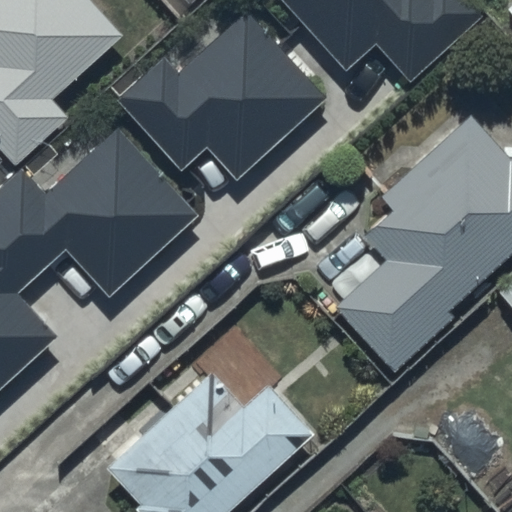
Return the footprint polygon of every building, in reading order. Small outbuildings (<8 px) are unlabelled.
[(164,0),(183,21),(207,0),(164,0)] [(176,140),(265,54),(217,3),(127,89),(176,140)] [(11,61),(0,48),(0,158),(77,89),(34,40),(11,61)] [(365,239),(385,261),(335,307),(396,373),(455,318),(448,311),(511,251),(511,159),(511,161),(469,116),(382,198),(394,211),(365,239)] [(169,272),(73,163),(0,227),(0,399),(18,419),(154,299),(147,292),(169,272)] [(511,278),(498,291),(511,307),(511,278)] [(137,508),(140,511),(228,511),(312,437),(266,386),(243,406),(213,372),(106,467),(140,505),(137,508)]
